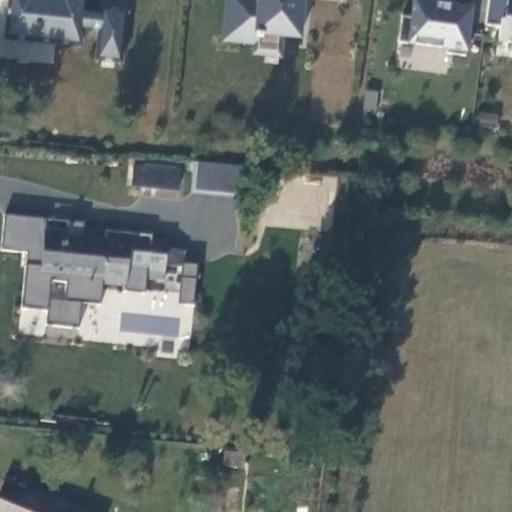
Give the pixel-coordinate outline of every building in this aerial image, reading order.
[(121,63),(126,11),(100,8),(100,12),(84,11),(85,0),(8,0),(5,39),(81,46),(82,31),(98,32),(95,60),(121,63)] [(281,56),(282,35),(263,34),(262,38),(254,37),(255,33),(234,32),(236,0),(227,0),(224,41),(254,44),(253,53),(281,56)] [(299,36),(300,0),(236,0),(234,32),(255,33),(254,37),(262,38),(263,34),(282,35),(299,36)] [(429,0),(429,1),(423,0),(422,4),(414,3),(412,17),(402,16),(398,42),(447,48),(446,53),(466,56),(472,0),(429,0)] [(511,0),(488,0),(485,24),(500,27),(498,40),(511,41),(511,0)] [(210,174),(211,163),(193,162),(193,172),(210,174)] [(222,193),(225,165),(211,163),(210,174),(193,172),(191,191),(222,193)] [(239,195),(242,166),(225,165),(222,193),(239,195)] [(178,190),(180,171),(132,167),(130,186),(178,190)] [(164,281),(166,265),(184,267),(186,251),(167,249),(168,239),(165,238),(164,240),(152,239),(152,235),(105,230),(104,240),(82,239),(66,237),(67,232),(44,230),(40,267),(35,271),(33,290),(40,299),(53,300),(62,292),(97,297),(102,291),(103,285),(125,287),(128,291),(141,293),(146,289),(148,280),(164,281)] [(246,466),(247,453),(229,450),(227,463),(246,466)] [(83,511),(7,481),(0,499),(0,511),(83,511)]
